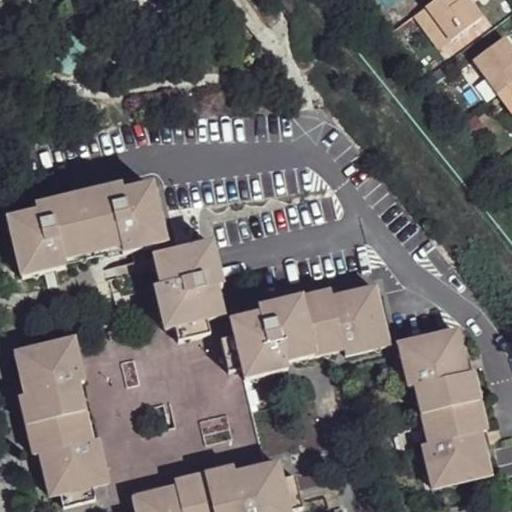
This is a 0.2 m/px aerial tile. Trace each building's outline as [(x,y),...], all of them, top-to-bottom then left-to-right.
[(469,0),(441,0),(426,11),(451,45),(483,20),(469,0)] [(511,90),(511,48),(506,41),(474,65),(500,100),(511,90)] [(511,90),(500,100),(511,115),(511,90)] [(158,254),(146,199),(116,205),(114,198),(30,217),(31,223),(8,229),(21,286),(58,277),(57,271),(115,258),(117,264),(158,254)] [(214,298),(204,256),(148,269),(150,277),(153,296),(145,298),(155,341),(167,338),(170,353),(203,346),(200,330),(215,326),(209,299),(214,298)] [(153,296),(150,277),(108,287),(113,305),(145,298),(153,296)] [(381,354),(369,295),(340,302),(339,295),(251,313),(252,321),(223,329),(226,345),(212,350),(220,381),(234,377),(236,387),(272,379),(272,374),(344,358),(344,363),(381,354)] [(481,440),(479,428),(469,384),(461,385),(451,342),(392,355),(402,397),(408,396),(413,421),(419,451),(414,453),(424,500),(483,485),(474,442),(481,440)] [(98,491),(89,447),(83,448),(70,390),(75,388),(66,347),(9,360),(18,402),(9,404),(22,461),(27,460),(37,504),(49,502),(51,511),(68,511),(84,508),(82,495),(98,491)] [(225,477),(188,485),(167,491),(167,496),(123,508),(124,511),(292,511),(287,486),(273,489),(269,473),(256,476),(226,482),(225,477)]
